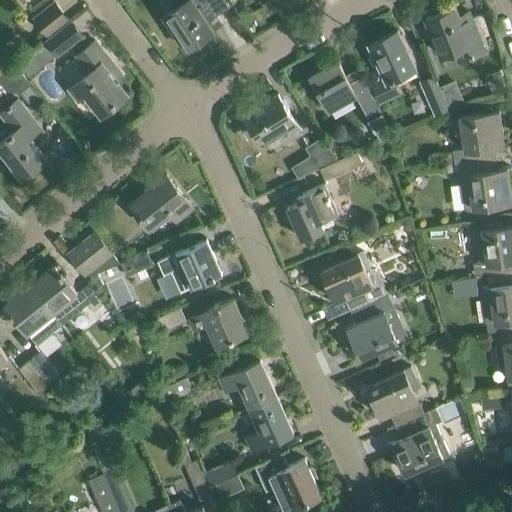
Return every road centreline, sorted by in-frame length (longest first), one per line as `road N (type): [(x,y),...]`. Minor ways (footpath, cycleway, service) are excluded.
road 1 (residential): [(370,511),(184,108)]
road 2 (residential): [(0,257),(184,108)]
road 3 (residential): [(184,108),(370,0)]
road 4 (residential): [(184,108),(103,0)]
